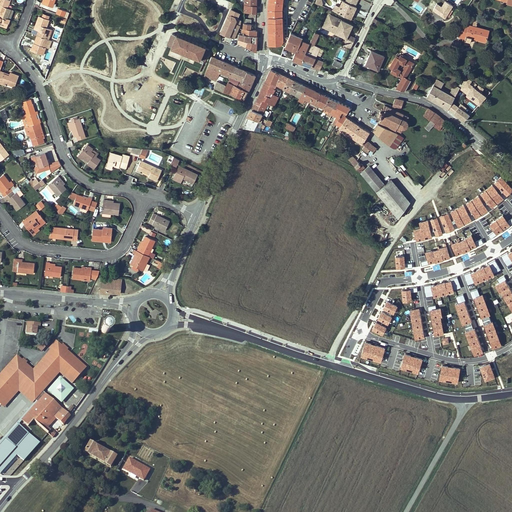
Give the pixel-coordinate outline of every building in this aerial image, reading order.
[(244,0),(244,7),(244,12),(256,14),(256,0),(244,0)] [(419,0),(423,3),(445,18),(446,16),(450,9),(455,0),(446,0),(442,7),(437,4),(438,4),(432,0),(419,0)] [(349,18),(352,11),(354,12),(356,7),(343,1),(340,7),(336,5),(333,11),(349,18)] [(11,9),(7,8),(0,5),(0,6),(0,25),(7,28),(10,19),(8,18),(11,9)] [(58,9),(56,14),(67,18),(69,13),(58,9)] [(237,18),(239,13),(231,9),(220,33),(223,34),(234,38),(239,26),(240,20),(237,18)] [(350,27),(352,24),(333,15),(332,17),(327,15),(323,23),(330,27),(331,24),(337,27),(335,32),(346,37),(342,44),(351,48),(356,37),(349,34),(352,27),(350,27)] [(49,20),(39,16),(35,27),(39,29),(39,31),(37,35),(38,35),(40,36),(48,39),(52,30),(46,28),(49,20)] [(256,30),(252,30),(250,29),(251,24),(243,23),(243,29),(242,28),(242,34),(256,36),(256,30)] [(330,27),(323,23),(322,26),(335,32),(337,27),(331,24),(330,27)] [(472,38),(486,41),(489,30),(476,27),(473,26),(463,23),(459,37),(465,38),(464,41),(470,42),(472,38)] [(296,35),(291,32),(285,47),(296,51),(293,59),(301,62),(309,44),(301,41),(303,38),(296,35)] [(176,35),(172,33),(167,45),(171,47),(171,48),(184,53),(200,60),(200,59),(205,60),(209,49),(205,47),(206,46),(199,43),(190,40),(183,37),(177,34),(176,35)] [(257,36),(256,36),(242,34),(239,34),(238,39),(257,43),(257,36)] [(40,36),(37,44),(35,43),(34,43),(31,51),(43,55),(46,47),(49,49),(52,41),(48,39),(40,36)] [(256,52),(257,43),(238,39),(238,43),(256,52)] [(301,62),(320,69),(323,63),(315,59),(320,48),(312,45),(314,41),(311,40),(309,44),(301,62)] [(384,56),(372,51),(366,64),(378,70),(384,56)] [(399,58),(396,56),(392,62),(394,63),(392,65),(391,65),(390,67),(392,69),(391,71),(402,78),(396,89),(405,91),(411,80),(406,77),(408,71),(410,68),(410,69),(414,63),(403,57),(403,56),(402,54),(400,54),(399,57),(399,58)] [(220,72),(228,75),(230,76),(233,65),(214,57),(211,56),(204,76),(205,76),(217,81),(219,76),(219,75),(220,72)] [(240,68),(233,65),(230,76),(231,76),(237,78),(251,85),(255,75),(255,74),(240,68)] [(277,101),(279,96),(277,95),(280,90),(276,88),(274,87),(281,74),(271,69),(264,85),(270,88),(267,94),(272,97),(272,99),(277,101)] [(10,72),(10,74),(9,75),(3,73),(4,72),(0,70),(0,82),(6,85),(6,83),(15,86),(19,76),(10,72)] [(281,74),(274,87),(276,88),(278,85),(284,88),(283,88),(286,89),(284,93),(288,95),(289,91),(294,80),(281,74)] [(237,78),(231,76),(224,91),(244,99),(248,91),(234,84),(237,78)] [(459,88),(479,104),(486,96),(470,83),(472,81),(466,77),(461,85),(460,87),(459,88)] [(248,91),(251,85),(237,78),(234,84),(248,91)] [(454,99),(455,97),(449,94),(440,89),(443,83),(436,79),(427,97),(448,109),(454,99)] [(306,86),(294,80),(289,91),(300,96),(306,86)] [(214,87),(222,91),(225,84),(217,81),(214,87)] [(459,88),(460,87),(457,86),(455,84),(449,94),(455,97),(459,88)] [(264,85),(255,103),(266,108),(272,111),(277,101),(272,99),(272,97),(267,94),(270,88),(264,85)] [(202,95),(204,89),(196,86),(194,92),(202,95)] [(299,99),(308,104),(315,91),(306,86),(300,96),(299,99)] [(338,101),(315,91),(308,104),(323,111),(324,108),(329,111),(331,112),(333,107),(336,108),(338,101)] [(388,105),(393,107),(395,99),(383,96),(380,102),(388,105)] [(395,99),(393,107),(401,109),(404,101),(395,99)] [(454,103),(456,100),(454,99),(448,109),(463,120),(469,115),(454,103)] [(328,114),(327,115),(330,117),(333,114),(337,115),(332,124),(335,125),(336,123),(342,111),(347,113),(350,107),(338,101),(336,108),(333,107),(331,112),(329,111),(328,114)] [(262,114),(266,108),(255,103),(252,110),(262,114)] [(38,119),(36,114),(35,111),(33,104),(32,104),(24,107),(23,107),(25,115),(29,126),(40,123),(41,122),(40,118),(38,119)] [(392,108),(388,106),(388,105),(387,106),(385,110),(383,108),(382,108),(381,110),(380,109),(381,109),(380,109),(379,109),(379,110),(379,111),(380,111),(379,113),(378,113),(378,114),(378,115),(378,117),(381,118),(379,122),(379,123),(380,123),(384,125),(385,125),(389,127),(389,128),(390,128),(395,130),(396,130),(399,131),(399,132),(400,132),(401,132),(403,128),(405,128),(406,127),(407,127),(408,124),(408,123),(407,121),(407,120),(408,117),(404,114),(403,113),(402,113),(398,111),(398,110),(397,111),(393,109),(393,108),(392,108)] [(430,119),(431,120),(435,123),(440,117),(437,114),(433,111),(428,108),(424,114),(429,119),(430,119)] [(252,110),(248,117),(258,121),(262,114),(252,110)] [(301,114),(294,111),(289,122),(296,125),(301,114)] [(339,129),(351,137),(359,125),(345,116),(347,113),(342,111),(336,123),(340,127),(339,129)] [(248,117),(243,127),(250,129),(259,131),(263,122),(261,122),(258,121),(248,117)] [(431,120),(427,125),(431,128),(434,125),(439,129),(446,121),(440,117),(435,123),(431,120)] [(69,121),(72,129),(74,137),(77,136),(78,140),(85,137),(79,118),(77,119),(72,120),(69,121)] [(40,128),(41,127),(40,123),(29,126),(26,127),(25,127),(27,135),(30,135),(31,138),(33,145),(34,146),(44,142),(43,138),(40,128)] [(294,131),(296,128),(286,123),(284,126),(294,131)] [(384,141),(390,144),(397,134),(397,133),(390,129),(383,126),(378,123),(373,130),(384,141)] [(365,140),(370,132),(359,125),(351,137),(365,146),(370,149),(373,152),(377,148),(367,141),(365,140)] [(403,138),(397,134),(390,144),(396,148),(403,138)] [(0,159),(1,161),(9,155),(0,143),(0,159)] [(87,163),(94,168),(101,160),(96,157),(95,156),(93,156),(95,154),(91,151),(93,149),(88,144),(84,150),(83,149),(78,156),(82,159),(83,157),(87,160),(88,159),(90,160),(89,161),(87,163)] [(13,150),(14,156),(25,153),(23,147),(13,150)] [(49,164),(47,158),(47,156),(49,155),(48,151),(36,155),(37,159),(40,167),(49,164)] [(112,169),(113,166),(113,164),(115,165),(115,166),(119,168),(120,166),(127,168),(130,156),(123,154),(122,155),(111,152),(106,167),(112,169)] [(357,168),(361,164),(352,155),(350,158),(349,156),(347,158),(357,168)] [(173,157),(171,163),(176,166),(180,160),(173,157)] [(37,159),(33,161),(37,173),(41,171),(40,167),(37,159)] [(52,172),(61,165),(59,160),(49,164),(51,168),(52,172)] [(157,180),(162,170),(141,160),(137,170),(141,172),(141,170),(149,174),(148,176),(157,180)] [(360,172),(365,167),(361,163),(361,164),(357,168),(360,172)] [(398,164),(395,166),(407,179),(409,176),(398,164)] [(179,166),(174,177),(182,181),(183,178),(193,183),(198,174),(179,166)] [(385,184),(369,166),(361,173),(398,219),(410,202),(391,179),(385,184)] [(0,187),(4,192),(2,194),(4,196),(12,190),(10,187),(12,186),(10,182),(4,174),(0,176),(0,187)] [(58,196),(66,189),(63,185),(59,180),(61,179),(59,176),(48,184),(49,185),(55,192),(58,196)] [(52,194),(55,192),(49,185),(47,187),(52,194)] [(17,210),(25,204),(20,196),(16,192),(20,189),(18,186),(12,190),(4,196),(3,197),(6,200),(8,199),(17,210)] [(75,199),(73,204),(81,207),(87,209),(88,210),(89,208),(92,200),(92,198),(88,197),(88,198),(77,194),(75,199)] [(119,215),(120,204),(113,203),(107,202),(107,200),(103,199),(101,212),(102,212),(111,214),(119,215)] [(97,202),(92,200),(89,208),(95,210),(97,202)] [(40,215),(37,211),(23,221),(33,235),(40,229),(38,227),(46,222),(40,214),(40,215)] [(153,213),(149,222),(165,230),(170,221),(153,213)] [(49,237),(57,238),(77,240),(79,230),(58,228),(53,227),(49,237)] [(111,239),(112,228),(103,227),(103,230),(93,229),(92,239),(101,241),(101,238),(111,239)] [(142,242),(140,247),(139,247),(137,250),(148,256),(150,251),(155,240),(146,236),(142,242)] [(137,250),(135,254),(130,264),(147,271),(150,264),(146,262),(150,256),(148,256),(137,250)] [(13,271),(17,271),(34,273),(35,263),(22,262),(22,259),(19,259),(14,258),(13,271)] [(44,275),(61,276),(62,267),(55,266),(49,265),(50,263),(50,262),(46,262),(44,275)] [(88,266),(88,269),(82,268),(73,267),(72,278),(90,280),(91,276),(91,269),(92,267),(88,266)] [(101,293),(122,295),(123,280),(102,279),(101,293)] [(401,293),(402,301),(411,299),(410,292),(401,293)] [(40,328),(40,324),(27,322),(26,334),(36,336),(37,328),(40,328)] [(105,325),(103,326),(102,327),(101,328),(101,330),(101,331),(102,332),(103,333),(104,334),(106,334),(107,333),(108,333),(109,331),(109,330),(110,329),(109,328),(108,327),(107,326),(106,325),(105,325)] [(51,350),(58,343),(56,341),(49,349),(51,350)] [(17,356),(0,374),(0,404),(1,405),(7,398),(16,388),(18,386),(38,403),(29,412),(34,417),(44,426),(57,412),(66,420),(70,416),(43,391),(59,372),(65,378),(72,384),(86,368),(66,350),(61,346),(58,343),(51,350),(54,353),(49,359),(46,357),(33,371),(28,367),(26,368),(23,365),(24,363),(17,356)] [(54,353),(51,350),(46,357),(49,359),(54,353)] [(61,402),(72,390),(59,379),(48,391),(61,402)] [(16,388),(7,398),(8,400),(17,390),(16,388)] [(85,452),(111,466),(117,456),(91,441),(85,452)] [(148,466),(126,454),(118,470),(120,471),(140,481),(148,466)]
